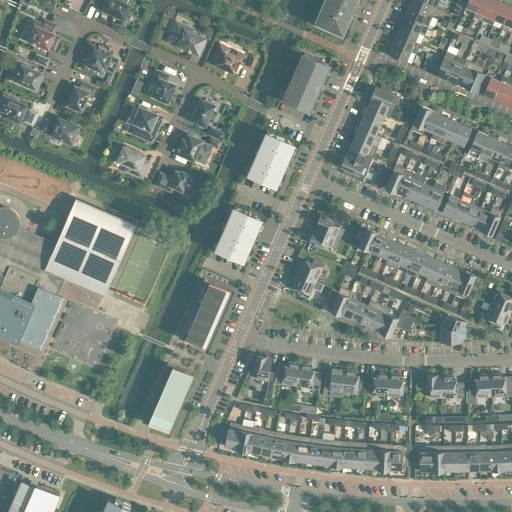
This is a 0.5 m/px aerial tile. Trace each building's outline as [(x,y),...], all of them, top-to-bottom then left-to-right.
[(90,0),(90,1),(97,5),(96,6),(116,14),(115,16),(123,20),(126,19),(129,14),(127,11),(130,5),(118,0),(90,0)] [(356,5),(360,6),(355,4),(356,0),(323,0),(320,7),(322,8),(317,21),(342,32),(350,13),(356,15),(353,13),(356,5)] [(431,4),(422,0),(413,0),(411,6),(427,13),(431,4)] [(468,0),(466,6),(475,11),(476,11),(480,0),(468,0)] [(475,11),(473,16),(483,20),(491,0),(480,0),(476,11),(475,11)] [(496,0),(491,0),(483,20),(492,24),(495,19),(502,2),(496,0)] [(495,19),(503,23),(504,23),(511,6),(502,2),(495,19)] [(433,16),(427,13),(411,6),(406,15),(428,25),(433,16)] [(503,23),(501,28),(511,33),(511,30),(511,6),(504,23),(503,23)] [(428,25),(406,15),(402,25),(419,32),(424,34),(428,25)] [(33,19),(28,30),(33,32),(30,40),(33,41),(33,42),(36,43),(33,49),(46,54),(49,45),(54,48),(58,38),(53,36),(54,34),(53,33),(57,24),(44,19),(42,23),(33,19)] [(200,53),(205,42),(203,41),(205,38),(192,32),(193,30),(177,23),(169,40),(185,47),(184,49),(192,53),(193,50),(200,53)] [(415,41),(419,32),(402,25),(398,34),(415,41)] [(420,44),(415,41),(398,34),(394,43),(415,53),(416,53),(420,44)] [(390,53),(411,62),(415,53),(394,43),(390,53)] [(89,58),(84,69),(97,74),(102,63),(105,65),(111,52),(105,50),(106,48),(100,45),(99,47),(93,44),(92,48),(89,47),(87,53),(89,54),(88,57),(89,58)] [(245,55),(237,52),(235,55),(227,52),(229,48),(220,44),(217,52),(221,54),(217,63),(234,70),(238,61),(242,63),(245,55)] [(447,50),(437,72),(447,77),(457,55),(447,50)] [(304,53),(284,98),(309,109),(329,63),(304,53)] [(47,66),(49,59),(37,54),(34,60),(47,66)] [(248,65),(253,68),(258,57),(252,54),(248,65)] [(457,55),(447,77),(457,81),(466,59),(457,55)] [(466,59),(457,81),(466,85),(475,63),(466,59)] [(42,72),(27,66),(27,64),(18,60),(14,70),(19,72),(16,79),(26,84),(25,85),(36,90),(39,82),(38,82),(42,72)] [(476,89),(477,87),(480,89),(482,85),(486,74),(483,73),(485,67),(475,63),(466,85),(476,89)] [(106,70),(102,81),(108,84),(113,73),(106,70)] [(168,101),(172,92),(173,92),(176,87),(175,86),(175,85),(166,81),(168,75),(157,70),(153,79),(159,81),(153,95),(154,95),(153,97),(159,100),(160,98),(168,101)] [(482,85),(487,87),(484,93),(494,97),(501,81),(486,74),(482,85)] [(511,78),(503,75),(501,81),(494,97),(503,101),(511,81),(511,78)] [(67,104),(82,110),(88,95),(92,96),(96,87),(82,81),(79,87),(75,85),(71,95),(69,94),(66,101),(68,102),(67,104)] [(511,81),(503,101),(511,104),(511,81)] [(371,97),(372,97),(395,107),(399,97),(389,92),(391,88),(382,84),(380,88),(376,86),(371,97)] [(26,104),(14,99),(14,98),(13,98),(5,94),(5,95),(4,95),(3,98),(1,97),(0,98),(0,104),(0,107),(8,111),(7,115),(20,120),(22,115),(25,117),(24,121),(33,125),(38,112),(29,108),(28,111),(24,109),(26,104)] [(385,115),(390,117),(395,107),(372,97),(368,107),(385,114),(385,115)] [(201,99),(193,119),(206,124),(208,120),(212,122),(217,111),(212,109),(214,105),(211,103),(212,101),(206,99),(205,101),(201,99)] [(422,133),(424,128),(424,127),(431,110),(432,110),(432,109),(421,105),(411,128),(422,133)] [(415,109),(408,106),(406,112),(413,115),(415,109)] [(137,117),(135,116),(131,125),(135,126),(132,132),(152,141),(159,125),(157,124),(161,116),(141,107),(137,117)] [(363,117),(381,124),(385,115),(385,114),(368,107),(363,117)] [(424,127),(424,128),(433,132),(441,114),(432,110),(431,110),(424,127)] [(403,117),(410,120),(413,115),(406,112),(403,117)] [(431,137),(441,142),(443,136),(451,119),(441,114),(433,132),(431,137)] [(359,127),(376,134),(381,124),(363,117),(359,127)] [(46,118),(41,129),(47,132),(51,121),(46,118)] [(59,118),(53,133),(64,138),(63,141),(71,145),(76,134),(75,133),(78,126),(59,118)] [(451,119),(443,136),(453,140),(461,123),(451,119)] [(464,145),(465,141),(469,142),(473,133),(469,132),(471,128),(461,123),(453,140),(464,145)] [(407,128),(401,125),(398,132),(404,135),(407,128)] [(115,126),(112,132),(118,134),(121,128),(115,126)] [(33,127),(30,133),(36,136),(39,130),(33,127)] [(211,127),(208,133),(221,139),(224,133),(211,127)] [(355,137),(377,146),(382,137),(376,134),(359,127),(355,137)] [(478,130),(476,134),(473,133),(469,142),(472,144),(468,153),(478,158),(488,135),(478,130)] [(276,185),(295,143),(267,131),(249,173),(276,185)] [(395,139),(401,141),(404,135),(398,132),(395,139)] [(189,135),(187,140),(184,139),(181,146),(184,148),(181,153),(189,156),(188,158),(195,162),(199,152),(197,151),(202,140),(189,135)] [(488,162),(491,157),(490,157),(498,139),(488,135),(478,158),(488,162)] [(221,141),(210,136),(208,142),(219,147),(221,141)] [(355,137),(350,146),(373,156),(377,146),(355,137)] [(491,157),(500,161),(508,144),(498,139),(490,157),(491,157)] [(410,140),(408,146),(414,149),(417,143),(410,140)] [(114,146),(110,148),(111,153),(112,153),(111,153),(114,154),(115,154),(119,152),(118,147),(120,143),(116,141),(114,146)] [(421,152),(423,146),(417,143),(414,149),(421,152)] [(508,171),(510,165),(511,160),(511,145),(508,144),(500,161),(497,166),(508,171)] [(398,148),(393,145),(390,152),(395,154),(398,148)] [(145,155),(132,149),(133,148),(127,146),(127,147),(125,146),(119,160),(129,164),(126,170),(142,177),(147,165),(142,162),(145,155)] [(346,156),(363,164),(369,166),(373,156),(350,146),(346,156)] [(406,149),(404,155),(410,158),(413,152),(406,149)] [(430,149),(427,155),(434,158),(436,152),(430,149)] [(387,158),(392,161),(395,154),(390,152),(387,158)] [(417,161),(419,155),(413,152),(410,158),(417,161)] [(441,160),(443,155),(436,152),(434,158),(441,160)] [(345,156),(341,166),(345,168),(343,172),(353,176),(363,181),(369,166),(363,164),(346,156),(345,156)] [(426,158),(424,163),(430,166),(433,161),(426,158)] [(437,169),(439,164),(433,161),(430,166),(437,169)] [(453,161),(450,167),(457,170),(459,164),(453,161)] [(396,163),(385,187),(396,192),(396,191),(406,168),(396,163)] [(457,170),(463,173),(466,167),(459,164),(457,170)] [(389,168),(384,165),(381,172),(387,174),(389,168)] [(450,167),(448,172),(454,175),(457,170),(450,167)] [(406,195),(416,172),(406,168),(396,191),(406,195)] [(454,175),(461,178),(463,173),(457,170),(454,175)] [(477,170),(474,175),(481,178),(483,172),(477,170)] [(160,172),(155,184),(171,191),(174,186),(183,189),(183,188),(192,192),(197,194),(202,183),(197,181),(198,180),(189,176),(189,174),(182,171),(181,173),(176,171),(173,178),(160,172)] [(378,178),(384,181),(387,174),(381,172),(378,178)] [(416,200),(423,182),(426,177),(416,172),(406,195),(416,200)] [(488,181),(490,175),(483,172),(481,178),(488,181)] [(473,178),(471,184),(477,187),(480,181),(473,178)] [(497,178),(494,184),(501,187),(503,181),(497,178)] [(442,195),(446,185),(436,181),(433,186),(426,204),(436,208),(438,204),(441,206),(445,197),(442,195)] [(484,190),(486,184),(480,181),(477,187),(484,190)] [(507,190),(510,184),(503,181),(501,187),(507,190)] [(433,186),(423,182),(416,200),(426,204),(433,186)] [(493,187),(490,193),(497,195),(499,190),(493,187)] [(504,198),(506,193),(499,190),(497,195),(504,198)] [(450,194),(448,198),(445,197),(441,206),(444,207),(442,211),(453,216),(460,198),(450,194)] [(105,294),(136,222),(76,196),(56,244),(45,268),(64,276),(65,276),(105,293),(104,294),(105,294)] [(463,220),(470,203),(460,198),(453,216),(463,220)] [(473,224),(480,207),(470,203),(463,220),(473,224)] [(244,260),(262,217),(235,205),(216,248),(244,260)] [(492,234),(503,210),(492,206),(490,211),(482,229),(482,228),(482,229),(492,234)] [(57,293),(64,276),(45,268),(56,244),(18,228),(19,227),(19,226),(19,224),(19,223),(19,222),(19,221),(19,220),(19,219),(19,218),(19,217),(18,216),(18,215),(17,214),(17,213),(16,212),(15,211),(14,210),(13,209),(12,209),(11,208),(10,208),(9,207),(8,207),(7,207),(6,207),(4,207),(2,207),(1,207),(0,207),(0,331),(17,339),(18,337),(40,346),(41,346),(40,346),(62,296),(62,297),(63,296),(57,293)] [(482,229),(490,211),(480,207),(473,224),(482,228),(482,229)] [(340,212),(331,208),(328,214),(337,218),(340,212)] [(317,224),(318,224),(316,228),(340,239),(345,229),(332,224),(334,219),(321,214),(317,224)] [(510,220),(504,217),(501,224),(507,226),(510,220)] [(359,224),(351,243),(358,246),(358,245),(366,227),(359,224)] [(498,231),(504,233),(507,226),(501,224),(498,231)] [(377,232),(366,227),(358,245),(369,250),(376,232),(377,232)] [(309,241),(322,247),(324,243),(336,248),(340,239),(316,228),(315,232),(314,231),(309,241)] [(376,232),(369,250),(379,254),(386,237),(377,232),(376,232)] [(386,237),(379,254),(388,258),(389,258),(396,241),(386,237)] [(396,268),(399,263),(398,263),(406,245),(396,241),(389,258),(388,258),(386,264),(396,268)] [(399,263),(408,267),(416,250),(406,245),(398,263),(399,263)] [(416,277),(419,271),(418,271),(426,254),(416,250),(408,267),(406,272),(416,277)] [(419,271),(428,275),(428,276),(436,258),(426,254),(418,271),(419,271)] [(428,275),(425,281),(436,285),(446,263),(436,258),(428,276),(428,275)] [(297,268),(299,268),(297,272),(317,281),(324,263),(314,259),(312,263),(307,260),(305,263),(300,261),(297,268)] [(351,262),(345,259),(343,266),(348,268),(351,263),(351,262)] [(357,266),(351,263),(348,268),(355,271),(357,266)] [(446,263),(436,285),(446,290),(456,267),(446,263)] [(346,275),(346,274),(348,268),(343,266),(340,272),(346,275)] [(365,267),(362,272),(369,275),(371,270),(365,267)] [(456,267),(446,290),(455,294),(465,271),(456,267)] [(346,274),(353,277),(355,271),(348,268),(346,274)] [(376,278),(378,273),(371,270),(369,275),(376,278)] [(465,270),(465,271),(455,294),(466,299),(468,293),(471,287),(476,275),(465,270)] [(294,275),(291,282),(296,284),(295,287),(302,291),(304,291),(303,295),(309,298),(311,294),(313,289),(315,288),(321,291),(324,284),(317,281),(297,272),(295,276),(294,275)] [(359,281),(365,284),(368,279),(361,276),(359,281)] [(385,276),(382,281),(389,284),(391,278),(385,276)] [(206,347),(231,290),(205,278),(180,336),(206,347)] [(396,287),(398,281),(391,278),(389,284),(396,287)] [(371,280),(369,286),(375,289),(378,283),(371,280)] [(382,292),(384,286),(378,283),(375,289),(382,292)] [(405,284),(402,290),(409,293),(411,287),(405,284)] [(341,314),(341,313),(349,296),(351,290),(341,286),(339,290),(336,297),(330,310),(341,314)] [(511,300),(511,299),(511,296),(506,294),(508,290),(498,286),(490,303),(510,311),(511,308),(511,300)] [(415,296),(418,290),(411,287),(409,293),(415,296)] [(476,289),(471,287),(468,293),(474,296),(476,289)] [(330,295),(336,297),(339,290),(333,288),(330,295)] [(391,289),(388,294),(395,297),(397,292),(391,289)] [(402,300),(404,295),(397,292),(395,297),(402,300)] [(424,293),(422,298),(429,301),(431,296),(424,293)] [(351,318),(358,300),(349,296),(341,313),(351,318)] [(435,304),(438,299),(431,296),(429,301),(435,304)] [(370,299),(368,304),(361,322),(371,326),(381,303),(370,299)] [(361,322),(368,304),(358,300),(351,318),(361,322)] [(444,301),(442,307),(448,310),(451,304),(444,301)] [(321,309),(327,311),(329,305),(323,303),(321,309)] [(389,313),(391,308),(381,303),(371,326),(380,330),(381,330),(388,313),(389,313)] [(408,303),(405,310),(412,313),(415,306),(408,303)] [(507,322),(509,315),(508,315),(510,311),(490,303),(484,317),(500,323),(502,320),(507,322)] [(455,313),(457,307),(451,304),(448,310),(455,313)] [(462,308),(459,314),(464,317),(467,310),(462,308)] [(401,312),(399,318),(395,325),(402,328),(407,315),(401,312)] [(380,330),(380,331),(391,336),(395,325),(399,318),(389,313),(388,313),(381,330),(380,330)] [(446,313),(440,326),(465,332),(466,326),(465,326),(467,322),(446,313)] [(408,330),(414,318),(407,315),(402,328),(408,330)] [(440,326),(440,341),(463,341),(463,337),(464,337),(465,332),(440,326)] [(267,358),(267,357),(256,355),(254,369),(258,369),(257,378),(267,380),(271,359),(267,358)] [(278,363),(275,382),(297,385),(300,364),(296,363),(297,362),(289,361),(289,365),(278,363)] [(194,373),(168,362),(143,419),(169,431),(194,373)] [(312,365),(304,364),(304,365),(300,364),(297,385),(311,388),(313,378),(314,371),(311,370),(312,365)] [(326,376),(324,394),(342,396),(342,391),(344,370),(341,370),(341,368),(333,368),(332,377),(326,376)] [(342,391),(360,393),(362,383),(358,382),(359,376),(355,376),(356,370),(348,369),(348,371),(344,370),(342,391)] [(370,383),(369,394),(388,395),(389,374),(385,374),(385,373),(378,372),(377,377),(374,377),(373,383),(370,383)] [(400,379),(400,373),(393,373),(393,374),(389,374),(388,395),(406,396),(407,386),(403,385),(403,379),(400,379)] [(479,374),(479,379),(476,379),(476,397),(491,396),(490,374),(486,375),(486,373),(479,374)] [(494,374),(490,374),(491,396),(506,395),(511,394),(511,384),(506,385),(505,378),(502,378),(501,373),(494,373),(494,374)] [(431,388),(431,397),(441,397),(442,376),(438,376),(438,374),(427,374),(427,388),(431,388)] [(445,374),(445,376),(442,376),(441,397),(456,397),(456,380),(453,380),(453,374),(445,374)] [(313,378),(311,388),(319,389),(321,379),(313,378)] [(225,446),(237,448),(242,424),(230,421),(228,432),(222,431),(220,440),(226,441),(225,446)] [(237,448),(237,449),(248,451),(253,426),(242,424),(237,448)] [(260,453),(265,428),(253,426),(248,451),(260,453)] [(272,455),(277,431),(265,428),(260,453),(272,455)] [(283,457),(288,433),(277,431),(272,455),(283,457)] [(298,435),(288,433),(283,457),(283,458),(295,460),(295,459),(298,435)] [(307,461),(310,437),(298,435),(295,459),(307,461)] [(319,462),(322,438),(310,437),(307,461),(319,462)] [(331,464),(334,440),(322,438),(319,462),(330,464),(331,464)] [(330,464),(330,465),(343,466),(343,465),(344,441),(334,440),(331,464),(330,464)] [(356,442),(344,441),(343,465),(355,466),(356,442)] [(367,467),(368,442),(356,442),(355,466),(367,467)] [(378,468),(380,443),(368,442),(367,467),(378,468)] [(511,468),(511,442),(502,444),(504,469),(511,468)] [(378,468),(378,469),(390,469),(390,468),(389,468),(391,444),(380,443),(378,468)] [(389,468),(390,468),(402,469),(402,465),(408,465),(408,455),(403,455),(403,444),(391,444),(389,468)] [(480,469),(480,444),(468,445),(468,469),(480,469)] [(492,469),(491,444),(480,444),(480,469),(491,469),(492,469)] [(491,469),(491,470),(504,469),(502,444),(491,444),(492,469),(491,469)] [(415,455),(415,465),(420,465),(420,470),(433,470),(433,445),(420,445),(420,455),(415,455)] [(433,470),(433,471),(444,471),(444,470),(444,445),(433,445),(433,470)] [(456,470),(456,445),(444,445),(444,470),(456,470)] [(468,469),(468,445),(456,445),(456,470),(468,469)] [(8,511),(52,511),(60,494),(36,484),(36,486),(22,480),(8,511)] [(134,511),(135,511),(136,510),(108,498),(106,503),(101,511),(134,511)]
